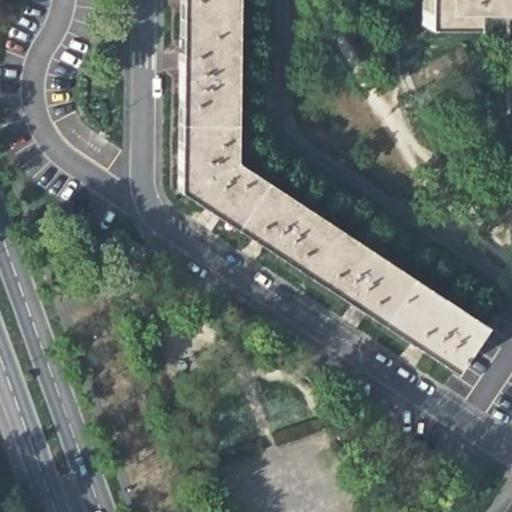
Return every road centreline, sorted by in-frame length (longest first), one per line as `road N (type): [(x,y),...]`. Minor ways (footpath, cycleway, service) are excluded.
road 1 (residential): [(139,0),(137,177),(152,213),(177,238),(511,456)]
road 2 (residential): [(94,511),(0,256)]
road 3 (unknown): [(137,177),(95,185),(35,127),(32,86),(60,0)]
road 4 (residential): [(0,358),(55,511)]
